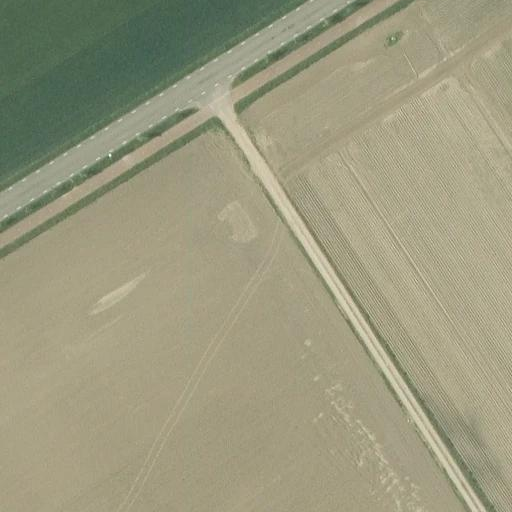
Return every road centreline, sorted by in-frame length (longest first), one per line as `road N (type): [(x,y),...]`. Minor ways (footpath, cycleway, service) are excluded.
road 1 (track): [(481,511),(222,104)]
road 2 (unknown): [(0,208),(330,0)]
